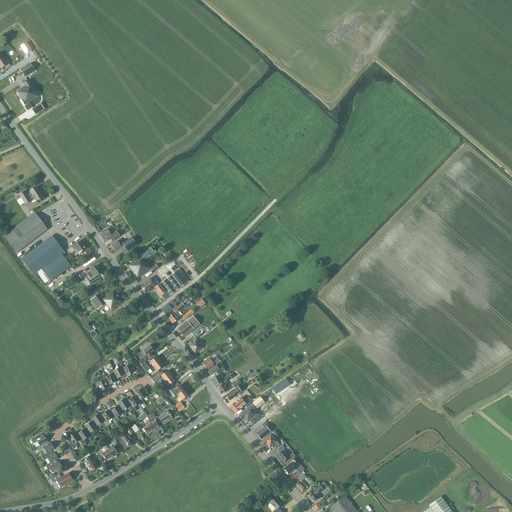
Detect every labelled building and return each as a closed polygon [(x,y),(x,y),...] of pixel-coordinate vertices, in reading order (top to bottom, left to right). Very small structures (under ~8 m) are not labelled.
[(22,49),(25,54),(31,50),(26,43),(20,47),(22,49)] [(0,66),(1,68),(2,70),(4,70),(10,67),(8,64),(7,64),(0,53),(0,66)] [(30,63),(20,70),(25,76),(35,70),(30,63)] [(26,86),(25,86),(17,91),(19,95),(19,96),(22,100),(25,105),(39,96),(36,92),(34,90),(28,80),(24,83),(26,86)] [(42,111),(39,106),(32,110),(35,115),(42,111)] [(25,191),(19,195),(21,198),(24,203),(25,205),(31,201),(30,199),(33,197),(36,201),(43,197),(40,193),(36,188),(30,192),(31,194),(28,196),(25,191)] [(29,218),(4,237),(16,253),(17,252),(47,229),(35,213),(29,218)] [(100,234),(99,234),(104,241),(109,237),(112,241),(120,236),(116,231),(111,235),(108,232),(110,230),(108,227),(100,234)] [(21,259),(33,275),(36,278),(39,276),(45,284),(49,281),(50,282),(71,267),(62,255),(61,254),(64,252),(52,236),(21,259)] [(132,237),(122,244),(127,252),(137,245),(132,237)] [(120,239),(111,246),(114,250),(120,246),(119,244),(122,242),(120,239)] [(73,257),(85,250),(80,242),(68,250),(73,257)] [(150,248),(127,266),(137,279),(150,269),(147,265),(144,260),(154,253),(150,248)] [(96,266),(86,272),(84,270),(80,273),(83,279),(85,277),(90,285),(98,280),(96,276),(101,273),(96,266)] [(157,286),(155,288),(164,300),(187,283),(177,271),(166,279),(160,284),(157,286)] [(151,278),(140,286),(145,293),(154,286),(155,288),(157,286),(160,284),(159,282),(156,285),(153,281),(156,279),(154,276),(151,278)] [(111,310),(121,302),(113,291),(101,300),(97,295),(90,300),(97,310),(105,304),(108,308),(109,307),(111,310)] [(187,298),(182,303),(185,307),(191,302),(187,298)] [(172,301),(161,310),(166,316),(173,310),(177,307),(172,301)] [(174,311),(167,317),(173,323),(179,319),(175,314),(185,307),(182,303),(177,307),(173,310),(174,311)] [(185,320),(194,313),(191,310),(182,317),(185,320)] [(192,317),(178,330),(184,337),(199,325),(192,317)] [(203,348),(196,340),(189,346),(195,354),(203,348)] [(149,345),(141,352),(143,354),(144,355),(146,354),(147,356),(147,355),(149,358),(152,355),(150,353),(154,351),(149,345)] [(154,366),(159,362),(156,357),(150,361),(154,366)] [(209,358),(202,363),(206,370),(210,375),(216,371),(217,374),(225,370),(221,362),(214,367),(213,365),(209,358)] [(127,366),(123,368),(125,373),(127,376),(134,373),(133,372),(135,371),(130,360),(126,362),(127,366)] [(159,362),(154,366),(157,371),(163,367),(159,362)] [(123,374),(125,373),(123,368),(120,363),(116,365),(118,369),(113,371),(117,378),(123,375),(123,374)] [(110,374),(105,377),(109,385),(115,381),(115,380),(117,379),(117,378),(113,371),(112,369),(108,371),(110,374)] [(255,370),(248,376),(250,379),(257,373),(255,370)] [(167,371),(161,376),(165,381),(171,376),(167,371)] [(221,374),(211,379),(216,386),(222,382),(220,379),(223,377),(221,374)] [(100,382),(97,383),(101,391),(107,388),(107,387),(109,386),(109,385),(105,377),(104,375),(100,377),(99,378),(99,381),(100,382)] [(174,381),(171,376),(165,381),(166,383),(165,384),(167,386),(168,385),(168,386),(174,381)] [(276,394),(290,385),(286,379),(272,387),(276,394)] [(164,388),(161,383),(159,385),(160,386),(158,387),(163,393),(167,390),(165,387),(164,388)] [(226,389),(229,387),(227,385),(224,386),(223,384),(216,388),(221,395),(227,391),(226,389)] [(180,385),(174,390),(173,387),(170,389),(174,394),(176,393),(178,395),(184,390),(180,385)] [(225,396),(229,402),(241,392),(237,387),(225,396)] [(134,395),(134,396),(139,403),(140,405),(144,403),(141,399),(145,396),(141,389),(135,393),(135,394),(134,395)] [(188,395),(184,390),(178,395),(180,397),(176,401),(179,404),(176,407),(178,410),(177,411),(179,413),(185,408),(180,402),(188,395)] [(134,406),(139,403),(134,396),(128,400),(128,401),(126,403),(129,406),(133,412),(137,410),(134,406)] [(160,405),(166,400),(163,396),(160,398),(161,400),(158,402),(160,405)] [(242,405),(244,403),(240,398),(230,407),(235,413),(243,407),(242,405)] [(124,410),(129,406),(126,403),(123,399),(118,403),(118,404),(116,406),(121,413),(123,415),(124,414),(126,413),(124,410)] [(252,404),(239,416),(243,420),(244,419),(247,423),(257,414),(254,411),(256,409),(252,404)] [(117,416),(121,413),(116,406),(111,410),(111,411),(109,413),(112,418),(116,422),(119,420),(117,416)] [(102,415),(99,417),(103,421),(104,424),(106,427),(110,424),(108,421),(112,418),(109,413),(107,410),(101,414),(102,415)] [(172,417),(174,415),(171,410),(168,411),(167,411),(159,416),(161,420),(160,420),(163,424),(172,418),(172,417)] [(150,423),(143,428),(147,434),(158,427),(154,421),(153,419),(155,418),(152,413),(146,417),(150,423)] [(91,421),(90,421),(91,421),(96,429),(97,431),(100,429),(101,428),(100,427),(104,424),(103,421),(99,417),(98,415),(95,416),(91,418),(92,420),(91,421)] [(85,427),(83,428),(83,429),(89,436),(90,438),(94,436),(91,432),(96,429),(91,421),(85,426),(85,427)] [(265,426),(263,428),(256,433),(261,440),(271,432),(270,431),(265,426)] [(128,436),(134,432),(130,427),(122,433),(124,435),(118,439),(121,443),(124,442),(127,447),(128,446),(129,447),(132,444),(132,443),(128,436)] [(84,439),(89,436),(83,429),(77,433),(78,434),(76,435),(79,440),(83,446),(87,443),(84,439)] [(41,433),(31,439),(33,443),(37,441),(40,446),(47,441),(43,435),(43,436),(41,433)] [(74,443),(79,440),(76,435),(74,433),(71,435),(71,434),(70,434),(68,435),(68,436),(68,437),(69,438),(66,440),(73,450),(77,447),(74,443)] [(277,442),(271,434),(260,443),(263,447),(266,444),(269,448),(271,446),(273,448),(277,445),(276,444),(275,443),(277,442)] [(40,446),(38,447),(40,451),(41,450),(42,450),(43,451),(43,453),(44,455),(52,450),(54,449),(50,443),(49,443),(48,441),(47,441),(40,446)] [(112,455),(116,452),(112,446),(108,449),(107,447),(105,447),(101,449),(96,452),(100,458),(103,456),(106,460),(112,456),(112,455)] [(277,450),(280,454),(276,457),(279,461),(282,466),(285,463),(284,462),(285,461),(286,463),(288,460),(283,454),(286,452),(283,448),(284,448),(282,446),(277,450)] [(44,455),(41,457),(44,461),(48,458),(50,463),(56,460),(57,459),(54,452),(53,452),(52,450),(44,455)] [(85,458),(78,462),(80,464),(84,461),(91,471),(97,466),(94,462),(96,461),(92,454),(90,456),(86,459),(85,458)] [(290,464),(284,469),(288,474),(291,472),(295,469),(297,471),(295,473),(298,476),(303,471),(299,466),(296,462),(293,459),(289,462),(290,464)] [(50,463),(46,466),(48,470),(52,468),(55,472),(62,468),(58,461),(57,462),(56,460),(50,463)] [(58,473),(52,477),(55,482),(57,481),(60,487),(72,480),(69,474),(61,478),(58,473)] [(306,489),(307,487),(302,482),(306,477),(304,475),(302,473),(299,476),(300,480),(298,482),(297,481),(294,484),(303,493),(306,489)] [(317,495),(323,490),(324,489),(323,488),(323,489),(320,485),(307,496),(313,502),(319,498),(317,495)] [(276,496),(269,502),(276,509),(272,511),(281,511),(280,510),(279,510),(277,508),(282,504),(278,500),(279,500),(276,496)] [(357,511),(345,496),(330,507),(334,511),(357,511)] [(323,498),(313,506),(317,511),(321,508),(322,509),(326,506),(323,502),(325,501),(323,498)] [(429,506),(430,508),(433,511),(451,511),(441,498),(429,506)]
